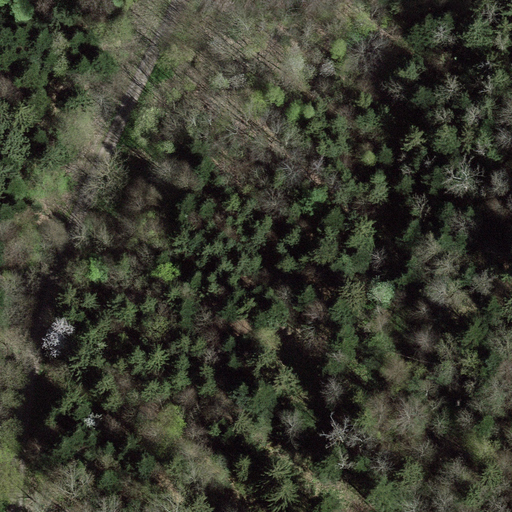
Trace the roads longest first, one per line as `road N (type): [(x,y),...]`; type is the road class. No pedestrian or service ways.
road 1 (track): [(28,377),(52,283),(181,0)]
road 2 (track): [(17,511),(28,377)]
